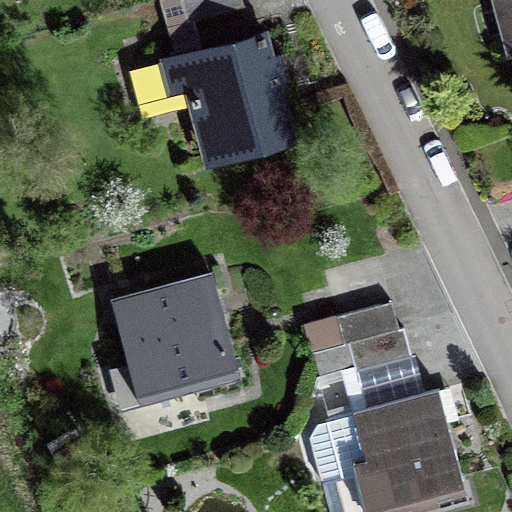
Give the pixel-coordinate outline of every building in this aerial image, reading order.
[(182,0),(188,21),(243,6),(241,0),(182,0)] [(511,0),(494,0),(506,43),(511,41),(511,0)] [(292,129),(265,32),(129,69),(143,118),(191,104),(205,152),(292,129)] [(236,372),(209,273),(113,300),(131,363),(113,368),(130,430),(162,421),(157,401),(225,382),(223,376),(236,372)] [(391,300),(336,315),(343,343),(398,328),(391,300)] [(354,365),(355,369),(410,354),(403,327),(398,328),(343,343),(313,351),(319,374),(354,365)] [(309,436),(321,481),(370,467),(381,511),(418,511),(466,499),(437,390),(317,422),(309,436)]
